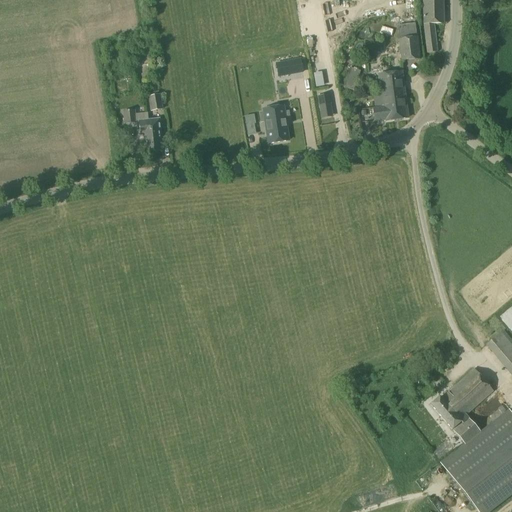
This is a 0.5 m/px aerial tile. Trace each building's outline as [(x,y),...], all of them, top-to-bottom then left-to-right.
[(437,52),(434,25),(444,24),(443,0),(422,0),(423,25),(426,53),(437,52)] [(420,59),(418,37),(398,39),(400,62),(420,59)] [(281,76),(295,74),(293,61),(276,64),(277,70),(278,77),(281,76)] [(345,89),(356,90),(358,69),(348,68),(345,89)] [(383,107),(406,104),(402,72),(378,75),(383,107)] [(163,110),(160,95),(159,95),(158,92),(149,94),(149,97),(148,97),(150,112),(163,110)] [(320,108),(330,107),(328,94),(317,96),(320,108)] [(383,107),(385,121),(385,122),(408,119),(406,104),(383,107)] [(385,121),(383,107),(372,109),(374,123),(385,121)] [(147,121),(148,121),(147,113),(136,115),(135,110),(123,112),(124,125),(139,123),(140,135),(143,135),(145,146),(154,145),(153,137),(150,137),(150,130),(148,130),(147,121)] [(270,150),(289,147),(283,113),(264,116),(270,150)] [(245,118),(246,125),(255,124),(254,116),(245,118)] [(159,120),(148,121),(147,121),(148,130),(150,130),(150,137),(153,137),(154,145),(145,146),(145,154),(162,152),(159,120)] [(511,340),(503,330),(486,345),(511,376),(511,340)] [(455,386),(441,399),(440,398),(431,405),(452,430),(461,422),(462,424),(453,431),(464,444),(457,450),(440,463),(477,511),(490,511),(511,495),(511,414),(508,410),(480,432),(476,427),(469,419),(470,419),(467,415),(468,415),(494,392),(474,369),(455,386)]
